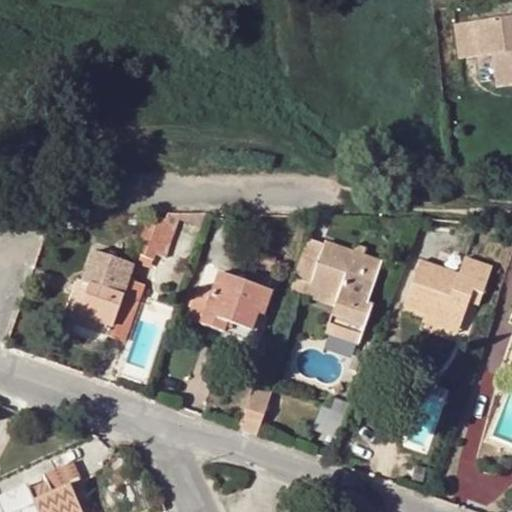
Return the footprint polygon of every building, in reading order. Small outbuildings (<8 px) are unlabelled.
[(511,19),(450,28),(455,63),(488,58),(492,90),(511,87),(511,19)] [(165,220),(146,215),(133,251),(159,261),(169,228),(163,226),(165,220)] [(322,245),(304,239),(286,291),(304,297),(322,245)] [(322,245),(304,297),(333,308),(323,335),(355,346),(369,306),(364,304),(377,269),(350,259),(352,254),(323,243),(322,245)] [(91,252),(80,282),(88,284),(76,316),(107,327),(104,335),(120,341),(142,286),(126,282),(131,267),(91,252)] [(379,263),(352,254),(350,259),(377,269),(379,263)] [(456,275),(418,263),(402,306),(423,314),(458,325),(466,303),(471,290),(480,295),(490,268),(462,257),(456,275)] [(269,292),(215,273),(207,296),(191,291),(181,319),(222,333),(225,322),(248,330),(255,313),(261,315),(269,292)] [(61,320),(104,335),(107,327),(76,316),(88,284),(80,282),(75,280),(61,320)] [(476,307),(480,295),(471,290),(466,303),(476,307)] [(456,333),(458,325),(423,314),(420,320),(456,333)] [(271,390),(253,382),(236,427),(254,434),(271,390)] [(24,485),(0,496),(0,511),(78,511),(67,486),(77,482),(70,463),(42,477),(45,481),(49,491),(31,500),(27,490),(24,485)] [(45,481),(27,490),(31,500),(49,491),(45,481)]
